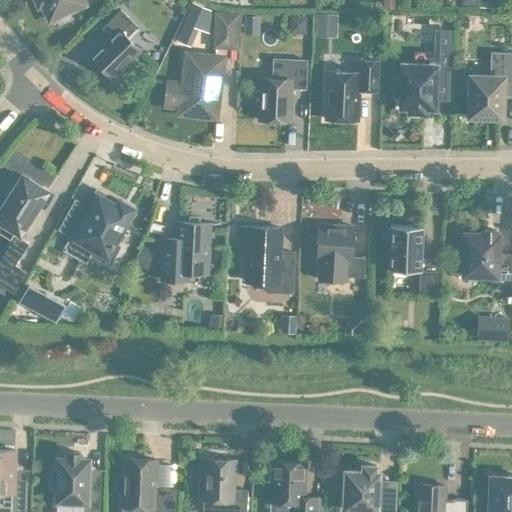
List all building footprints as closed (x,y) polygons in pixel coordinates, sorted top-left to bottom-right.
[(81,0),(40,0),(50,21),(54,18),(56,21),(59,23),(69,18),(70,15),(69,12),(84,5),(81,0)] [(122,0),(121,1),(128,8),(136,0),(122,0)] [(194,3),(188,14),(210,24),(211,11),(194,3)] [(120,10),(102,28),(110,37),(90,57),(112,79),(140,51),(127,37),(138,27),(120,10)] [(316,14),(316,37),(337,37),(337,15),(316,14)] [(216,46),(236,47),(237,16),(217,15),(216,46)] [(244,16),(244,34),(256,34),(257,16),(244,16)] [(502,87),(511,87),(511,53),(502,53),(502,62),(490,61),(490,77),(471,76),(471,81),(466,81),(466,95),(470,95),(469,116),(473,116),(473,120),(487,121),(487,116),(501,117),(502,87)] [(193,56),(189,85),(171,83),(168,106),(189,109),(188,113),(215,117),(216,108),(219,106),(220,97),(218,94),(217,94),(221,59),(193,56)] [(292,88),(306,89),(307,61),(274,59),(273,78),(261,78),(260,92),(256,92),(256,106),(260,106),(259,120),(290,122),(292,88)] [(359,91),(377,91),(378,62),(360,61),(359,73),(328,71),(326,119),(358,121),(359,91)] [(410,107),(410,112),(425,113),(425,108),(434,108),(435,91),(449,91),(450,63),(435,63),(434,66),(403,65),(402,79),(395,79),(394,97),(402,97),(401,107),(410,107)] [(0,221),(19,234),(37,206),(33,203),(43,189),(22,176),(20,180),(11,174),(0,190),(0,221)] [(119,247),(114,243),(132,209),(120,202),(117,207),(106,201),(109,196),(96,190),(87,208),(91,210),(75,238),(95,249),(92,255),(110,264),(119,247)] [(208,273),(210,224),(210,223),(177,222),(176,239),(173,242),(173,244),(162,244),(160,280),(188,281),(189,273),(208,273)] [(365,258),(353,257),(354,227),(318,225),(317,238),(315,238),(312,241),(311,253),(314,256),(317,256),(317,259),(320,259),(319,280),(346,281),(346,277),(364,278),(365,258)] [(386,240),(389,240),(388,268),(419,270),(418,291),(437,292),(438,260),(421,259),(423,226),(390,225),(390,229),(386,228),(386,240)] [(283,258),(280,255),(281,228),(248,227),(246,282),(267,282),(266,292),(292,293),(294,259),(283,258)] [(497,235),(495,235),(496,231),(484,230),(483,235),(465,234),(465,237),(459,237),(459,257),(465,257),(464,274),(494,275),(494,279),(509,279),(510,255),(497,255),(497,235)] [(14,266),(28,244),(16,236),(2,258),(4,259),(0,264),(0,284),(13,293),(26,273),(14,266)] [(143,246),(137,266),(148,269),(154,249),(143,246)] [(28,284),(19,303),(55,322),(65,304),(28,284)] [(210,315),(209,330),(221,330),(222,315),(210,315)] [(282,315),(281,333),(295,333),(295,316),(282,315)] [(485,339),(507,340),(508,324),(486,323),(485,339)] [(10,511),(26,511),(28,481),(13,480),(14,450),(0,449),(0,492),(11,493),(10,511)] [(57,471),(53,471),(52,488),(57,488),(56,501),(85,502),(84,511),(98,511),(99,490),(87,490),(88,460),(80,459),(80,453),(66,453),(66,459),(58,458),(57,471)] [(145,511),(173,511),(174,487),(155,486),(156,460),(124,458),(123,476),(119,476),(115,479),(115,488),(118,491),(123,491),(122,507),(146,508),(145,511)] [(205,458),(204,481),(200,481),(199,495),(203,495),(203,501),(215,501),(221,508),(221,511),(246,511),(247,490),(234,490),(235,460),(205,458)] [(292,508),(292,511),(316,511),(317,497),(303,496),(305,463),(273,461),(271,502),(288,503),(292,508)] [(365,511),(393,511),(394,497),(378,496),(379,472),(376,472),(376,466),(362,465),(362,471),(345,471),(344,474),(337,474),(336,491),(344,492),(343,509),(365,510),(365,511)] [(491,477),(489,511),(511,511),(511,474),(509,475),(506,477),(491,477)] [(415,511),(466,511),(467,500),(452,499),(452,500),(444,500),(445,486),(417,485),(415,511)]
